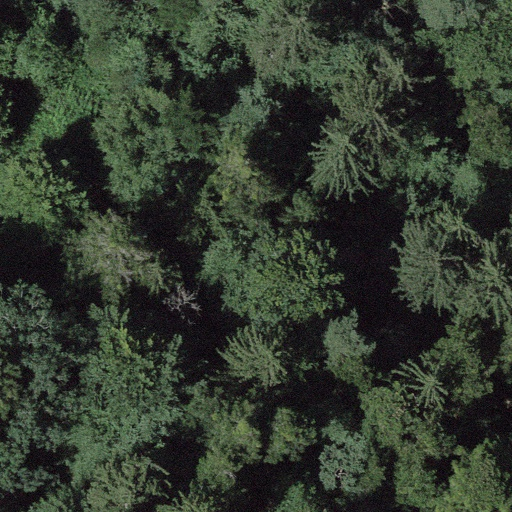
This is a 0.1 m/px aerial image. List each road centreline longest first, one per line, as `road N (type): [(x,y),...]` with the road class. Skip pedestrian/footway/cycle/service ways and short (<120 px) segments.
road 1 (track): [(214,0),(237,153),(268,247),(301,307),(422,450),(451,511)]
road 2 (track): [(237,153),(120,325),(61,439),(50,511)]
